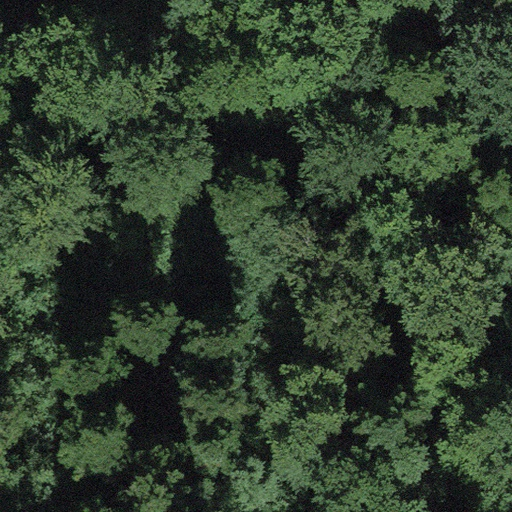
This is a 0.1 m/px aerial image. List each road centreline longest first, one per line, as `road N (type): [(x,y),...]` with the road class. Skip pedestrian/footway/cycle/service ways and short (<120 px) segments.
road 1 (track): [(0,82),(263,179),(511,242)]
road 2 (track): [(0,286),(225,358),(511,404)]
